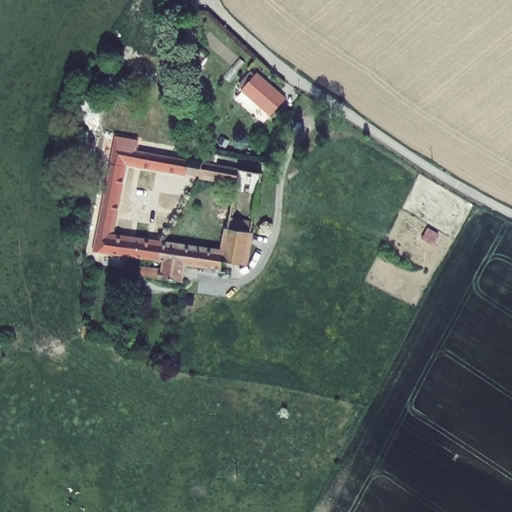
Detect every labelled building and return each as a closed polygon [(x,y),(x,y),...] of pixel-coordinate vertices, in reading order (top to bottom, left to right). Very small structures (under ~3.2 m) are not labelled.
[(257,101),(272,114),(288,95),(270,80),(268,83),(257,74),(243,90),(257,101)] [(243,90),(238,96),(252,108),(257,101),(243,90)] [(89,127),(97,97),(80,93),(73,123),(89,127)] [(205,164),(205,163),(137,151),(141,130),(120,127),(99,243),(102,243),(101,249),(162,260),(164,242),(117,233),(130,165),(203,178),(205,164)] [(205,164),(203,178),(239,184),(242,185),(245,171),(205,164)] [(232,223),(227,253),(164,242),(162,260),(165,261),(163,270),(135,266),(134,273),(183,281),(186,264),(227,271),(228,263),(250,267),(258,228),(232,223)] [(420,240),(433,246),(438,234),(425,228),(420,240)]
